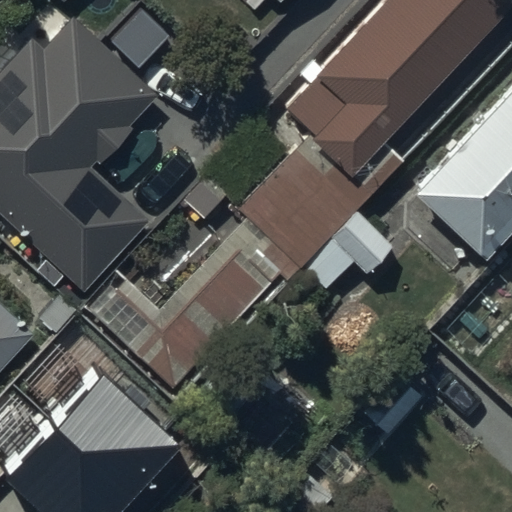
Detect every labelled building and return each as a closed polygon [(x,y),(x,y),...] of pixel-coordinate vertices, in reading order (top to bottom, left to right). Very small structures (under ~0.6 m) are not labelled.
[(506,0),(377,0),(281,104),(350,168),(506,0)] [(155,93),(72,15),(40,49),(28,38),(0,68),(0,212),(82,289),(148,218),(89,162),(95,156),(97,159),(130,124),(127,122),(155,93)] [(511,226),(511,78),(412,187),(485,255),(511,226)] [(0,367),(35,330),(0,297),(0,367)] [(95,371),(0,474),(40,511),(114,511),(176,445),(95,371)]
